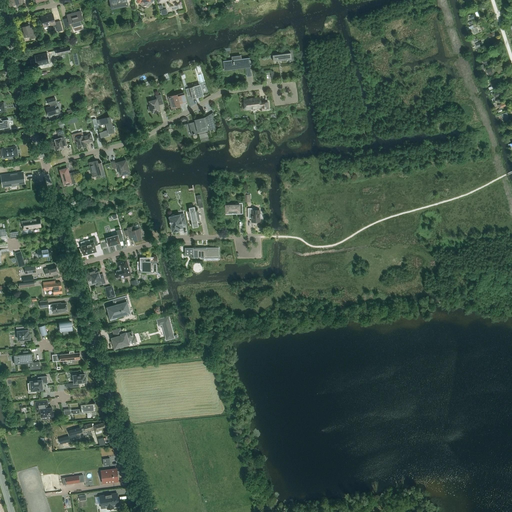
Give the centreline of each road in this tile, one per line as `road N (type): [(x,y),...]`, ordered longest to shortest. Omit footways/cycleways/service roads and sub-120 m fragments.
road 1 (residential): [(44,166),(151,133),(220,91),(284,91)]
road 2 (residential): [(73,266),(171,238),(239,237)]
road 3 (unclassified): [(145,511),(110,393)]
